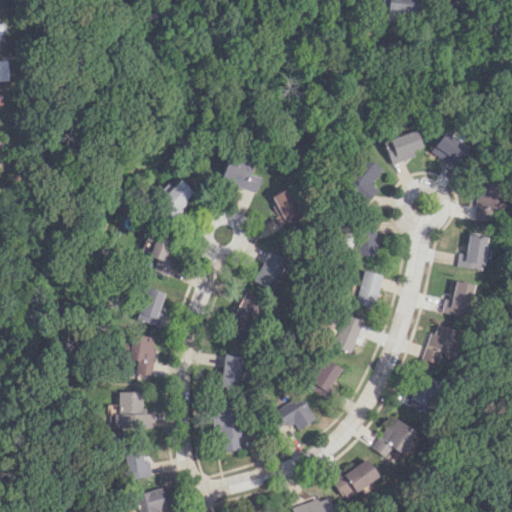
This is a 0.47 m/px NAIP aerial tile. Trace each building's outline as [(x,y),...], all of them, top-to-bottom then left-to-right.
[(412,19),(413,0),(385,0),(385,17),(412,19)] [(381,140),(390,164),(412,156),(410,150),(419,146),(413,128),(381,140)] [(469,150),(443,129),(429,147),(455,167),(469,150)] [(261,177),(248,173),(251,164),(227,156),(219,180),(255,193),(261,177)] [(377,189),(369,182),(380,170),(366,157),(349,175),(357,183),(350,190),(364,203),(377,189)] [(158,197),(173,214),(193,195),(178,179),(158,197)] [(494,182),(474,182),(473,220),(493,220),(494,182)] [(301,217),(285,187),(268,196),(285,226),(301,217)] [(375,254),(374,222),(354,223),(356,255),(375,254)] [(482,269),(483,234),(465,233),(464,253),(456,253),(455,268),(482,269)] [(166,276),(176,243),(153,236),(147,255),(155,258),(151,271),(166,276)] [(270,289),(286,260),(268,250),(252,279),(270,289)] [(374,307),(379,273),(360,270),(355,305),(374,307)] [(464,317),(471,283),(454,279),(448,305),(444,304),(443,313),(464,317)] [(160,312),(157,311),(161,291),(142,287),(134,321),(157,326),(160,312)] [(261,301),(241,291),(227,322),(247,331),(261,301)] [(348,352),(361,321),(344,314),(331,345),(348,352)] [(421,357),(435,363),(439,351),(446,353),(455,329),(434,321),(421,357)] [(125,359),(133,360),(132,373),(149,374),(151,336),(127,334),(125,359)] [(220,387),(241,388),(242,355),(222,354),(220,387)] [(328,385),(340,368),(325,358),(306,385),(326,398),(333,388),(328,385)] [(399,403),(424,413),(437,381),(419,374),(410,394),(404,392),(399,403)] [(139,391),(114,391),(115,410),(110,410),(110,428),(149,427),(149,413),(140,413),(139,391)] [(313,418),(303,401),(270,421),(277,433),(291,424),(294,429),(313,418)] [(241,446),(226,406),(208,412),(222,452),(241,446)] [(417,437),(396,417),(370,446),(391,465),(417,437)] [(140,462),(137,451),(119,455),(125,480),(148,474),(145,461),(140,462)] [(377,476),(367,459),(331,479),(343,500),(372,483),(370,480),(377,476)] [(160,511),(160,509),(164,508),(159,487),(132,494),(135,511),(160,511)] [(334,511),(326,496),(316,501),(314,496),(290,507),(292,511),(304,511),(308,510),(309,511),(334,511)]
